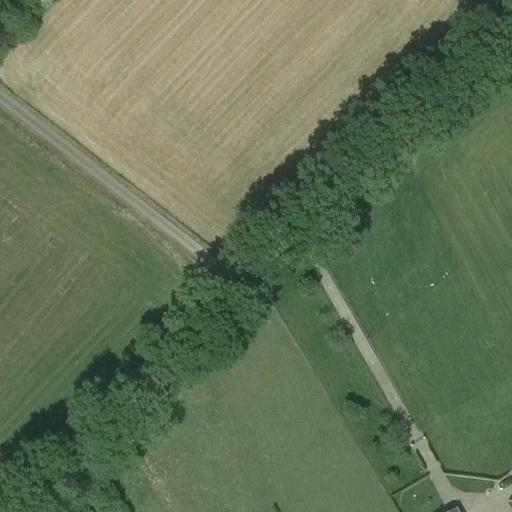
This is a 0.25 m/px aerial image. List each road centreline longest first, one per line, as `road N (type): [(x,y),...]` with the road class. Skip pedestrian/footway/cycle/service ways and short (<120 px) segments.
road 1 (unclassified): [(249,288),(511,17)]
road 2 (unclassified): [(249,288),(0,72)]
road 3 (unclassified): [(29,511),(249,288)]
